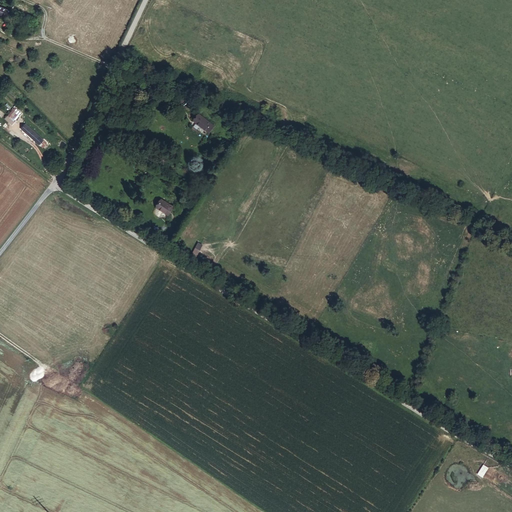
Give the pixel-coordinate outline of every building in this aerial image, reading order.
[(155,87),(147,83),(144,90),(152,94),(155,87)] [(15,107),(7,116),(14,121),(19,116),(17,114),(19,111),(15,107)] [(211,128),(195,116),(189,124),(205,135),(211,128)] [(45,140),(28,126),(24,130),(41,145),(45,140)] [(171,212),(176,204),(164,197),(159,205),(171,212)] [(194,249),(199,252),(204,245),(199,242),(194,249)] [(483,464),(477,474),(483,478),(489,468),(483,464)]
